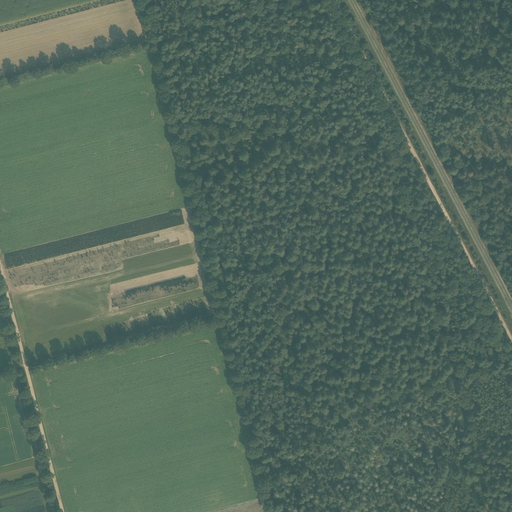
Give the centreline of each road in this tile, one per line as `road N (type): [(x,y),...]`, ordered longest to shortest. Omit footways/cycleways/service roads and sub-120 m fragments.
road 1 (track): [(487,511),(393,150),(175,122)]
road 2 (track): [(155,42),(274,511)]
road 3 (track): [(332,0),(511,339)]
road 4 (track): [(0,266),(61,511)]
road 5 (track): [(319,0),(155,42)]
